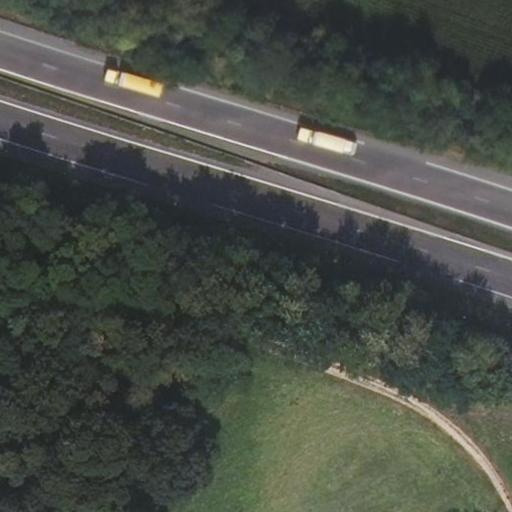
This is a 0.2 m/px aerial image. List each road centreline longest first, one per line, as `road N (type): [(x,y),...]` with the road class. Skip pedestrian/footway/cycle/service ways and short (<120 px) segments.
road 1 (track): [(0,312),(162,313),(338,370),(435,417),(481,459),(511,510)]
road 2 (trunk): [(0,124),(376,235),(511,286)]
road 3 (trunk): [(511,210),(0,52)]
